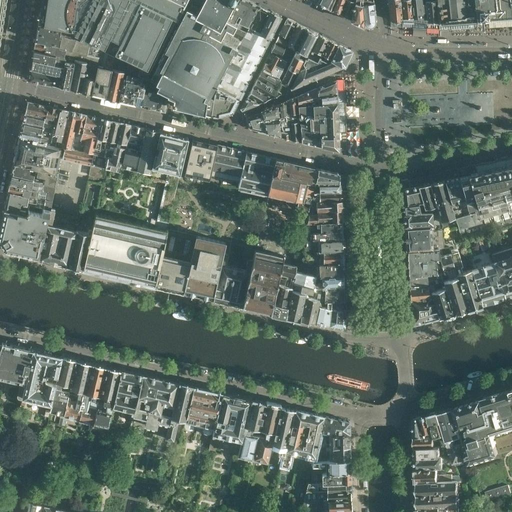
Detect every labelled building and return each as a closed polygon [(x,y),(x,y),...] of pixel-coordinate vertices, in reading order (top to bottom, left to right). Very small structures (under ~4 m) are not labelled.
[(100,50),(125,0),(41,0),(38,23),(61,28),(59,36),(61,36),(75,40),(75,41),(88,48),(84,55),(98,58),(100,50)] [(181,10),(185,0),(190,0),(190,1),(189,1),(186,8),(196,13),(202,0),(136,0),(106,60),(150,70),(164,41),(181,10)] [(231,62),(242,39),(231,34),(236,24),(226,18),(235,0),(202,0),(196,13),(186,8),(168,43),(150,78),(147,76),(144,88),(148,89),(148,91),(158,93),(167,95),(173,97),(172,105),(210,114),(214,90),(218,80),(221,82),(226,71),(225,70),(229,61),(231,62)] [(242,39),(259,5),(247,0),(235,0),(226,18),(236,24),(231,34),(242,39)] [(332,10),(336,0),(329,0),(327,7),(332,10)] [(340,13),(343,0),(336,0),(332,10),(340,13)] [(351,19),(354,0),(343,0),(340,13),(351,19)] [(365,25),(363,3),(362,0),(354,0),(351,19),(364,25),(365,25)] [(413,21),(410,0),(400,0),(400,4),(402,20),(413,21)] [(427,21),(424,0),(410,0),(413,21),(426,21),(427,21)] [(439,22),(436,0),(424,0),(427,21),(439,22)] [(436,0),(439,22),(476,19),(473,0),(436,0)] [(511,0),(473,0),(476,19),(488,19),(488,27),(511,25),(511,0)] [(375,18),(374,2),(363,3),(365,25),(366,26),(366,25),(368,26),(369,26),(370,26),(371,26),(372,25),(373,25),(374,24),(374,23),(375,23),(375,22),(375,18)] [(402,21),(402,20),(400,4),(388,6),(390,20),(402,21)] [(259,57),(269,38),(259,33),(270,10),(259,5),(242,39),(231,62),(229,61),(225,70),(226,71),(221,82),(218,80),(214,90),(229,93),(238,98),(240,94),(259,57)] [(269,38),(280,16),(270,10),(259,33),(269,38)] [(284,46),(296,23),(286,18),(275,42),(284,46)] [(59,36),(61,28),(38,23),(35,41),(59,45),(61,36),(59,36)] [(293,56),(306,28),(296,23),(284,46),(285,47),(281,55),(280,57),(290,62),(293,56)] [(305,56),(317,33),(306,28),(293,56),(290,62),(287,68),(294,70),(294,69),(297,70),(301,60),(297,59),(299,54),(305,56)] [(323,50),(328,39),(319,34),(310,52),(319,56),(323,50)] [(88,48),(75,41),(75,40),(61,36),(59,45),(60,45),(59,48),(66,49),(66,50),(71,52),(84,55),(88,48)] [(329,62),(338,43),(328,39),(323,50),(328,53),(325,60),(329,62)] [(62,75),(64,65),(65,59),(63,58),(66,50),(66,49),(59,48),(60,45),(59,45),(35,41),(34,50),(59,55),(57,65),(32,60),(31,69),(62,75)] [(285,47),(284,46),(275,42),(271,50),(281,55),(285,47)] [(335,69),(343,66),(344,66),(344,65),(345,63),(354,59),(351,51),(352,50),(338,43),(329,62),(325,60),(319,57),(319,56),(310,52),(300,71),(291,88),(335,69)] [(57,65),(59,55),(34,50),(32,60),(57,65)] [(287,68),(290,62),(280,57),(281,55),(271,50),(261,69),(280,79),(281,80),(287,68)] [(94,79),(97,65),(87,63),(87,62),(74,59),(73,67),(69,88),(82,91),(84,76),(94,79)] [(69,88),(73,67),(64,65),(62,75),(59,86),(69,88)] [(106,97),(112,68),(97,65),(94,79),(91,93),(106,97)] [(118,100),(124,71),(112,68),(106,97),(118,100)] [(300,71),(297,70),(294,69),(294,70),(287,68),(281,80),(280,83),(291,88),(300,71)] [(59,86),(62,75),(31,69),(30,69),(29,78),(31,80),(37,81),(52,84),(59,86)] [(280,79),(261,69),(257,77),(276,89),(280,79)] [(144,88),(147,76),(124,71),(118,100),(141,105),(144,91),(144,88)] [(91,93),(94,79),(84,76),(82,91),(91,93)] [(281,92),(276,89),(257,77),(252,86),(270,97),(281,92)] [(336,93),(336,80),(335,78),(316,86),(317,88),(318,96),(336,93)] [(270,97),(252,86),(248,96),(258,102),(270,97)] [(155,108),(158,93),(148,91),(148,89),(144,88),(144,91),(141,105),(155,108)] [(337,132),(336,102),(319,104),(318,96),(317,88),(297,96),(299,117),(299,118),(310,117),(310,129),(312,130),(313,130),(320,129),(320,145),(338,150),(337,132)] [(231,112),(238,98),(229,93),(214,90),(210,114),(217,115),(231,112)] [(164,110),(167,95),(158,93),(155,108),(164,110)] [(336,102),(336,93),(318,96),(319,104),(336,102)] [(242,109),(258,102),(248,96),(241,107),(242,109)] [(299,117),(297,96),(287,101),(288,114),(288,115),(289,118),(293,117),(299,117)] [(393,100),(393,108),(401,108),(401,100),(393,100)] [(45,117),(48,106),(42,104),(30,101),(28,102),(27,103),(25,113),(45,117)] [(289,123),(289,118),(288,115),(288,114),(287,101),(278,105),(279,117),(280,117),(281,121),(280,121),(282,136),(290,138),(289,123)] [(55,119),(58,107),(48,105),(48,106),(45,117),(55,119)] [(281,121),(280,117),(279,117),(278,105),(261,112),(266,133),(282,136),(280,121),(281,121)] [(60,146),(68,110),(58,107),(55,119),(54,127),(53,131),(51,139),(50,144),(60,147),(60,146)] [(71,143),(78,112),(68,110),(60,146),(64,147),(68,148),(69,143),(71,143)] [(91,164),(102,118),(86,114),(78,112),(71,143),(69,143),(68,148),(64,147),(62,157),(91,164)] [(266,133),(261,112),(246,118),(250,129),(256,130),(255,133),(259,133),(266,135),(266,133)] [(54,127),(55,119),(45,117),(25,113),(23,120),(54,127)] [(301,141),(299,118),(299,117),(293,117),(293,122),(289,123),(290,138),(301,141)] [(312,130),(310,129),(310,117),(299,118),(301,141),(312,144),(314,133),(313,133),(313,130),(312,130)] [(121,165),(130,124),(111,120),(102,118),(91,164),(91,165),(105,168),(105,167),(120,171),(121,165)] [(54,127),(23,120),(21,128),(42,133),(43,129),(53,131),(54,127)] [(136,169),(145,127),(130,124),(121,165),(136,169)] [(151,167),(160,131),(145,127),(136,169),(134,174),(149,178),(151,167)] [(41,137),(42,133),(21,128),(19,137),(50,144),(51,139),(41,137)] [(320,145),(320,129),(313,130),(313,133),(314,133),(312,144),(320,145)] [(168,229),(188,139),(188,138),(160,131),(151,167),(168,171),(166,179),(167,180),(156,226),(168,229)] [(62,157),(64,147),(60,146),(60,147),(50,144),(19,137),(19,138),(18,144),(15,156),(14,162),(41,169),(58,173),(62,157)] [(211,171),(217,144),(192,138),(184,176),(208,182),(211,171)] [(240,178),(246,151),(217,144),(213,160),(211,171),(240,178)] [(266,196),(275,158),(246,151),(240,178),(238,187),(261,192),(260,195),(266,196)] [(310,203),(313,190),(318,168),(296,163),(275,158),(266,196),(265,201),(294,208),(296,200),(310,203)] [(49,174),(42,172),(41,169),(14,162),(11,174),(32,179),(34,173),(38,174),(37,176),(40,177),(41,175),(43,175),(41,181),(47,182),(49,174)] [(103,180),(105,168),(91,165),(89,177),(103,180)] [(511,165),(459,177),(469,211),(455,216),(456,221),(461,237),(484,230),(485,232),(511,223),(511,165)] [(339,189),(339,175),(339,174),(337,172),(318,168),(313,190),(339,189)] [(47,182),(41,181),(32,179),(11,174),(9,182),(8,191),(41,198),(42,194),(44,195),(45,193),(47,194),(45,199),(52,201),(56,184),(47,182)] [(469,211),(459,177),(444,180),(455,216),(469,211)] [(456,221),(455,216),(444,180),(430,183),(429,183),(438,210),(442,222),(442,225),(456,221)] [(438,210),(429,183),(410,187),(414,203),(418,202),(419,205),(423,205),(424,211),(438,210)] [(414,203),(410,187),(402,189),(402,197),(403,204),(403,206),(403,213),(404,213),(421,211),(421,212),(424,211),(423,205),(419,205),(418,202),(414,203)] [(341,230),(340,209),(339,189),(313,190),(310,203),(310,204),(308,211),(304,231),(341,230)] [(171,221),(183,224),(190,192),(181,190),(179,198),(176,197),(171,221)] [(51,208),(52,201),(45,199),(41,198),(8,191),(4,207),(27,212),(29,203),(51,208)] [(308,211),(310,204),(299,202),(297,209),(308,211)] [(39,258),(51,208),(29,203),(27,212),(4,207),(0,225),(0,243),(3,249),(4,250),(39,258)] [(69,265),(76,230),(51,224),(55,209),(51,208),(39,258),(69,265)] [(438,210),(424,211),(421,212),(421,211),(404,213),(403,213),(404,218),(405,225),(441,222),(442,222),(438,210)] [(83,268),(90,233),(91,230),(88,229),(87,232),(81,231),(82,228),(85,226),(87,213),(81,212),(76,230),(69,265),(81,268),(83,268)] [(168,229),(156,226),(140,222),(140,221),(137,220),(136,221),(95,212),(91,230),(90,233),(83,268),(84,268),(153,284),(155,285),(168,229)] [(443,241),(442,235),(441,222),(405,225),(406,243),(407,250),(438,248),(443,247),(443,241)] [(213,298),(225,243),(225,242),(168,229),(155,285),(184,291),(208,296),(213,298)] [(341,237),(341,230),(304,231),(302,239),(341,237)] [(342,248),(341,237),(302,239),(300,250),(317,249),(342,248)] [(242,304),(254,249),(247,248),(244,250),(243,256),(245,259),(247,259),(246,266),(247,267),(246,270),(223,265),(224,261),(225,262),(227,254),(226,254),(228,243),(225,243),(213,298),(242,304)] [(511,247),(492,254),(489,246),(487,247),(487,250),(485,253),(487,257),(489,258),(490,262),(473,267),(472,264),(474,262),(472,256),(469,255),(468,252),(466,253),(471,268),(481,304),(482,303),(486,302),(490,301),(495,300),(499,298),(503,297),(504,297),(511,294),(511,247)] [(342,262),(342,254),(342,248),(317,249),(318,263),(342,262)] [(443,272),(440,256),(438,248),(407,250),(408,268),(408,275),(428,273),(441,272),(443,272)] [(271,311),(282,262),(283,256),(254,249),(242,304),(271,311)] [(467,308),(481,304),(471,268),(461,271),(460,266),(461,266),(457,251),(450,253),(467,308)] [(467,308),(450,253),(440,256),(443,272),(444,272),(448,271),(449,274),(452,274),(453,277),(444,280),(453,313),(467,308)] [(285,314),(295,271),(296,265),(282,262),(271,311),(285,314)] [(342,262),(318,263),(315,264),(315,276),(316,276),(342,275),(342,262)] [(304,296),(306,291),(313,292),(313,291),(313,289),(316,276),(315,276),(295,271),(285,314),(297,317),(300,318),(304,296)] [(441,272),(428,273),(433,299),(438,317),(453,313),(444,280),(441,272)] [(433,299),(428,273),(408,275),(410,293),(410,300),(427,299),(433,299)] [(343,284),(342,275),(316,276),(313,289),(321,289),(322,289),(322,285),(343,284)] [(344,300),(343,284),(322,285),(322,289),(321,289),(319,301),(322,301),(328,301),(331,301),(344,300)] [(314,321),(319,301),(321,289),(313,289),(313,291),(317,292),(315,299),(304,296),(300,318),(314,321)] [(424,321),(422,306),(427,305),(427,299),(410,300),(410,301),(411,308),(412,318),(412,325),(424,321)] [(438,317),(433,299),(427,299),(427,305),(422,306),(424,321),(438,317)] [(344,309),(344,300),(331,301),(331,303),(336,303),(336,309),(344,309)] [(329,324),(331,303),(331,301),(328,301),(327,307),(322,305),(322,301),(319,301),(314,321),(318,322),(329,324)] [(345,328),(344,309),(336,309),(336,303),(331,303),(329,324),(345,328)] [(22,397),(33,350),(0,342),(0,401),(4,403),(9,383),(5,383),(6,380),(12,381),(13,378),(23,380),(23,382),(21,382),(17,396),(22,397)] [(49,416),(50,409),(62,356),(33,350),(22,397),(19,409),(23,410),(27,396),(48,401),(45,415),(49,416)] [(62,425),(77,359),(62,356),(50,409),(61,411),(60,416),(58,425),(62,425)] [(79,418),(91,363),(77,359),(62,425),(61,431),(64,432),(68,415),(79,418)] [(93,421),(106,366),(91,363),(79,418),(93,421)] [(108,424),(109,420),(120,369),(106,366),(93,421),(108,424)] [(132,419),(142,374),(120,369),(109,420),(111,420),(113,413),(114,412),(114,408),(114,407),(114,405),(132,409),(131,411),(130,412),(130,416),(130,417),(130,419),(132,419)] [(173,407),(178,383),(142,374),(132,419),(130,429),(137,431),(141,414),(140,414),(143,401),(142,401),(143,397),(148,398),(147,402),(150,402),(148,413),(146,413),(145,417),(147,418),(146,424),(157,427),(162,405),(173,407)] [(186,419),(193,386),(178,383),(173,407),(166,437),(174,439),(178,420),(176,419),(177,417),(186,419)] [(210,444),(222,393),(220,392),(193,386),(186,419),(184,425),(188,426),(189,420),(196,421),(196,424),(205,426),(205,423),(211,425),(206,443),(210,444)] [(511,389),(499,394),(498,391),(492,393),(493,395),(483,398),(453,407),(460,428),(468,425),(469,428),(466,429),(465,431),(468,442),(464,444),(470,461),(498,453),(511,448),(511,389)] [(240,449),(251,399),(250,399),(223,393),(222,393),(210,444),(209,449),(214,450),(217,439),(215,436),(216,433),(222,435),(221,439),(230,441),(231,436),(237,438),(235,447),(240,449)] [(258,434),(260,428),(265,402),(251,399),(240,449),(238,454),(253,457),(258,434)] [(266,460),(271,441),(280,406),(280,405),(265,402),(260,428),(268,430),(268,431),(265,431),(265,434),(267,434),(267,436),(258,434),(253,457),(266,460)] [(299,451),(309,412),(280,406),(271,441),(283,444),(281,453),(283,454),(281,464),(287,465),(288,462),(290,460),(291,458),(291,457),(290,454),(291,449),(299,451)] [(511,511),(511,497),(511,496),(490,503),(483,505),(470,461),(464,444),(464,442),(455,445),(452,438),(462,435),(460,428),(453,407),(439,411),(449,446),(453,456),(459,476),(460,480),(463,490),(464,493),(469,511),(511,511)] [(449,446),(439,411),(429,414),(435,435),(434,436),(435,439),(439,441),(439,446),(449,446)] [(316,448),(319,435),(324,415),(309,412),(299,451),(308,453),(307,458),(313,459),(316,448)] [(435,435),(429,414),(421,417),(426,431),(427,436),(434,436),(435,435)] [(334,434),(336,418),(324,415),(319,435),(334,434)] [(426,431),(421,417),(415,418),(416,419),(415,420),(414,420),(415,431),(426,431)] [(348,433),(348,425),(348,421),(336,418),(334,434),(348,433)] [(334,434),(319,435),(316,448),(318,448),(349,446),(349,438),(348,433),(334,434)] [(435,446),(435,439),(434,436),(427,436),(415,436),(416,447),(435,446)] [(349,459),(349,452),(349,446),(318,448),(318,453),(329,452),(329,460),(349,459)] [(441,456),(441,448),(443,448),(447,448),(447,456),(450,456),(453,456),(449,446),(439,446),(435,446),(416,447),(416,456),(441,456)] [(0,471),(5,473),(9,455),(4,454),(1,453),(0,458),(0,471)] [(83,466),(85,457),(71,454),(69,463),(83,466)] [(442,468),(442,456),(441,456),(416,456),(417,469),(437,468),(442,468)] [(350,471),(349,465),(349,459),(329,460),(313,461),(311,466),(326,465),(326,473),(350,471)] [(452,476),(451,474),(437,475),(437,468),(417,469),(416,469),(417,482),(457,480),(460,480),(459,476),(452,476)] [(350,481),(350,471),(326,473),(309,473),(307,483),(350,481)] [(170,487),(173,477),(158,473),(158,475),(156,483),(158,484),(170,487)] [(155,483),(120,475),(118,482),(153,490),(153,489),(155,483)] [(458,494),(464,493),(463,490),(458,491),(457,480),(417,482),(418,495),(418,507),(444,506),(459,506),(458,494)] [(350,489),(350,486),(350,481),(307,483),(305,492),(311,491),(311,485),(320,485),(320,487),(321,487),(321,486),(327,486),(327,491),(350,489)] [(351,509),(351,498),(350,489),(327,491),(311,491),(305,492),(301,511),(327,510),(351,509)] [(490,503),(511,496),(510,491),(488,498),(490,503)] [(41,511),(44,504),(44,503),(29,500),(26,511),(41,511)]
